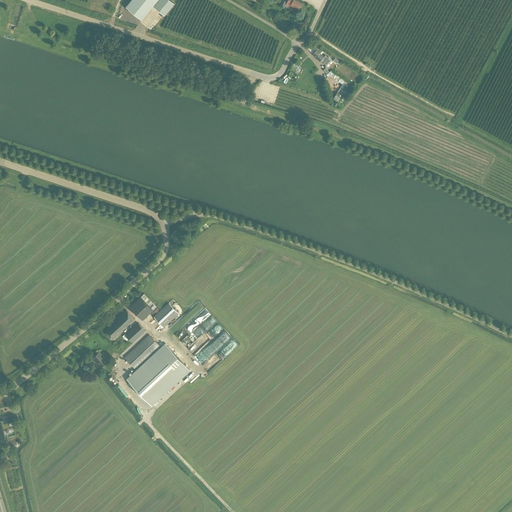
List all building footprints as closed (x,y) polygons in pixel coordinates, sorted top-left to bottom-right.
[(170,0),(131,0),(127,6),(142,19),(153,5),(165,14),(174,3),(170,0)] [(287,0),(285,5),(290,7),(291,5),(299,8),(301,2),(296,0),(287,0)] [(320,53),(322,51),(319,48),(318,48),(313,42),(310,46),(314,50),(315,48),(317,50),(312,54),(316,58),(321,53),(320,53)] [(324,57),(321,53),(316,58),(319,61),(321,59),(324,61),(323,62),(326,66),(332,60),(328,57),(325,55),(325,56),(324,57)] [(339,89),(333,99),(339,102),(341,99),(343,100),(347,94),(339,89)] [(144,293),(130,307),(142,320),(156,307),(144,293)] [(169,303),(154,317),(164,327),(178,313),(169,303)] [(113,339),(135,319),(126,310),(104,330),(113,339)] [(133,343),(146,331),(138,323),(126,335),(133,343)] [(136,369),(160,346),(150,335),(125,358),(136,369)] [(128,379),(152,405),(190,369),(165,343),(128,379)] [(195,344),(189,349),(193,354),(199,349),(195,344)] [(101,367),(108,361),(100,352),(93,358),(100,365),(99,366),(101,367)] [(0,439),(5,438),(3,428),(9,426),(8,422),(18,420),(17,414),(3,417),(4,420),(1,421),(1,423),(0,423),(0,439)]
